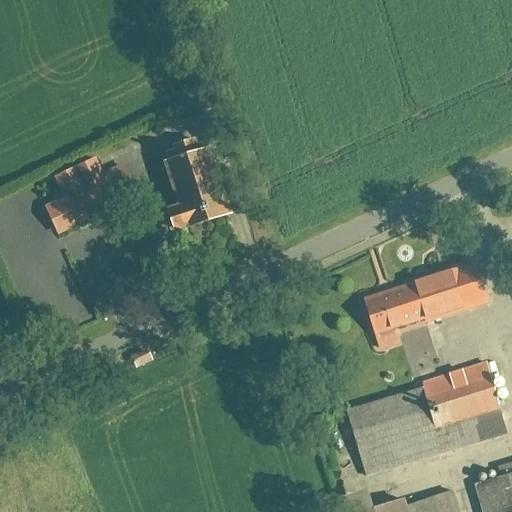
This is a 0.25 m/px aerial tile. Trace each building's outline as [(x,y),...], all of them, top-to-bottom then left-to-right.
[(178,164),(173,166),(182,202),(172,205),(179,232),(236,217),(220,154),(205,157),(202,146),(175,153),(178,164)] [(59,177),(66,193),(49,200),(65,239),(143,206),(127,169),(108,177),(101,159),(59,177)] [(369,299),(380,338),(494,305),(483,266),(369,299)] [(151,353),(138,359),(142,368),(155,362),(151,353)] [(360,414),(377,472),(511,431),(511,429),(495,373),(360,414)] [(511,511),(511,478),(479,490),(486,511),(511,511)] [(465,511),(459,491),(386,511),(465,511)]
